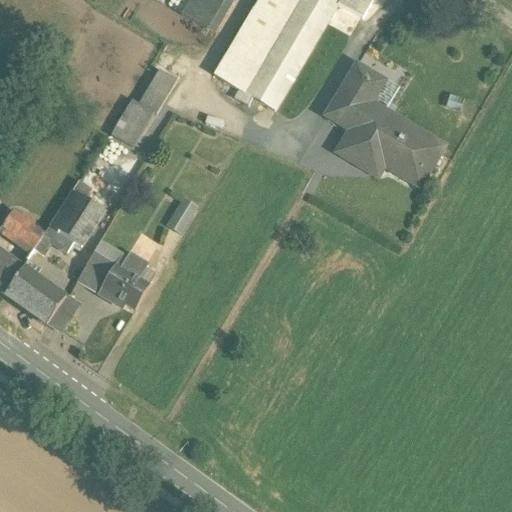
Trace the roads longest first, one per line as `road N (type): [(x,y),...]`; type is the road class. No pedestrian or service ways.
road 1 (unknown): [(485,7),(429,5),(417,12),(302,145),(177,76)]
road 2 (primary): [(228,511),(0,344)]
